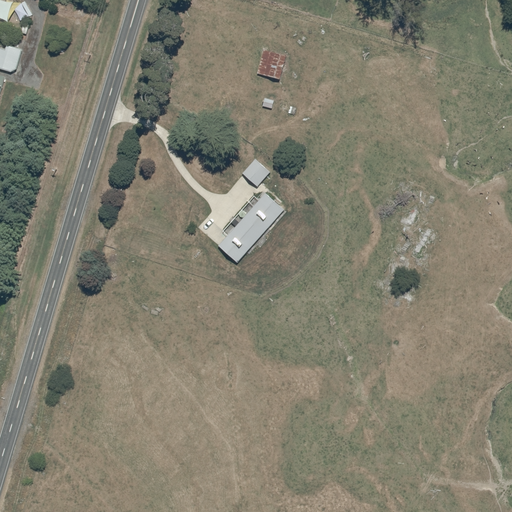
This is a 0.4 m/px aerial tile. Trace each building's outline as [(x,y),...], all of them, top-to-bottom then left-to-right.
[(19,0),(0,0),(0,19),(13,24),(19,0)] [(285,56),(262,50),(256,74),(279,80),(285,56)] [(0,100),(9,72),(0,69),(0,58),(1,55),(0,54),(0,100)] [(269,173),(255,160),(242,174),(257,187),(269,173)] [(284,210),(261,190),(245,208),(250,212),(218,246),(237,263),(284,210)]
